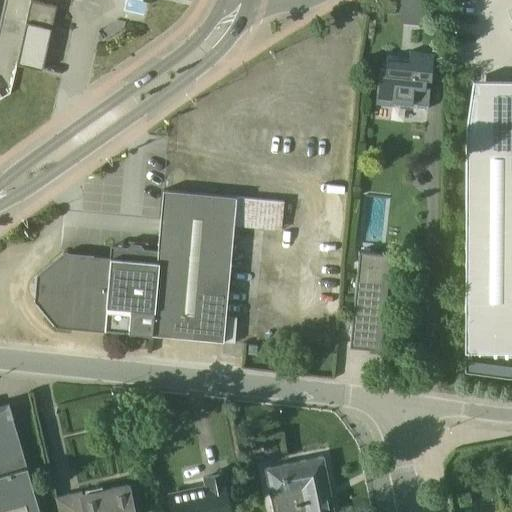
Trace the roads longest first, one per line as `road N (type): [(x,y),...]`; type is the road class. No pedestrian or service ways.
road 1 (residential): [(0,360),(396,403)]
road 2 (secondary): [(0,200),(39,183),(215,55),(247,0)]
road 3 (secondary): [(224,0),(200,39),(24,165),(0,191)]
